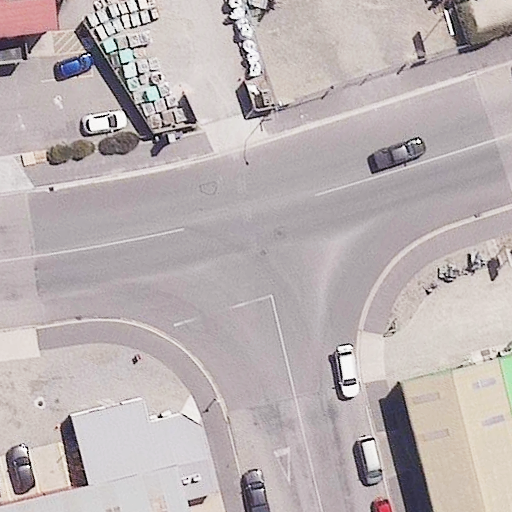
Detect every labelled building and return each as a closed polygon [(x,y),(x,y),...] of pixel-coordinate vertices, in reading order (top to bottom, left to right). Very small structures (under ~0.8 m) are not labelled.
[(0,0),(0,33),(35,29),(31,0),(0,0)] [(483,363),(388,386),(417,511),(511,511),(511,486),(500,435),(483,363)] [(70,487),(0,503),(0,511),(166,511),(141,404),(55,424),(70,487)] [(32,421),(0,425),(0,489),(40,484),(32,421)] [(511,431),(500,435),(511,486),(511,431)]
